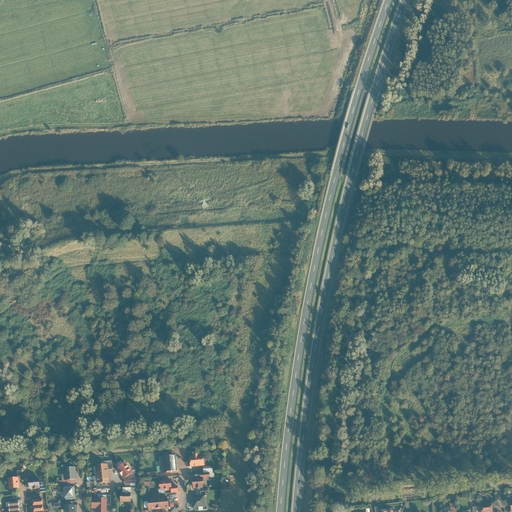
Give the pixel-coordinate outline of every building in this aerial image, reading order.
[(166,471),(177,470),(175,453),(168,453),(168,452),(163,452),(163,455),(158,456),(160,473),(166,472),(166,471)] [(190,466),(204,465),(203,454),(199,454),(199,453),(191,454),(191,455),(189,455),(190,466)] [(124,479),(124,478),(133,472),(126,461),(116,468),(124,479)] [(62,468),(63,468),(64,473),(61,474),(62,480),(63,483),(73,482),(72,479),(77,479),(76,466),(68,467),(68,464),(63,464),(61,465),(62,468)] [(108,469),(107,464),(95,465),(96,474),(108,473),(108,469)] [(109,482),(108,473),(96,474),(97,483),(98,483),(105,482),(109,482)] [(203,487),(203,478),(202,476),(199,477),(191,477),(192,488),(203,487)] [(19,487),(18,477),(7,478),(8,488),(19,487)] [(38,488),(40,487),(39,485),(39,477),(28,478),(29,488),(33,488),(38,488)] [(170,478),(159,479),(159,482),(158,482),(158,487),(160,486),(160,489),(164,489),(164,491),(171,490),(171,487),(170,478)] [(64,487),(65,497),(65,499),(75,498),(74,485),(70,486),(70,485),(64,485),(64,487)] [(131,492),(123,492),(121,492),(120,501),(131,502),(131,492)] [(205,507),(204,496),(204,494),(200,495),(191,496),(192,508),(198,507),(198,510),(202,510),(202,507),(205,507)] [(95,511),(106,511),(107,504),(107,499),(107,497),(92,497),(92,508),(96,508),(95,511)] [(168,498),(161,499),(162,509),(169,508),(168,498)] [(161,499),(154,500),(155,509),(162,509),(161,499)] [(154,500),(147,501),(148,510),(155,509),(154,500)] [(492,511),(491,502),(480,503),(480,511),(492,511)]
